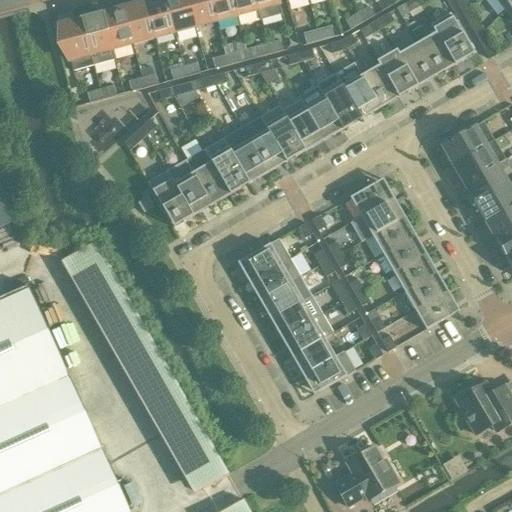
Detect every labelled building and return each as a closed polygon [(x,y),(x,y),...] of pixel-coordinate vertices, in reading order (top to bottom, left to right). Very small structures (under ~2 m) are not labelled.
[(174,34),(165,0),(153,0),(144,3),(153,40),(174,34)] [(195,29),(187,0),(165,0),(174,34),(195,29)] [(216,23),(209,0),(187,0),(195,29),(216,23)] [(237,17),(232,0),(209,0),(216,23),(237,17)] [(232,0),(237,17),(257,12),(258,12),(254,0),(232,0)] [(254,0),(258,12),(257,12),(260,22),(282,15),(277,0),(254,0)] [(382,13),(394,6),(391,0),(383,0),(377,4),(382,13)] [(409,14),(420,8),(415,0),(413,0),(405,5),(409,14)] [(461,12),(469,7),(464,0),(456,0),(455,1),(461,12)] [(511,0),(494,0),(504,12),(511,7),(511,0)] [(153,40),(144,3),(123,8),(133,46),(153,40)] [(469,7),(461,12),(467,23),(476,18),(469,7)] [(133,46),(123,8),(104,13),(102,14),(112,51),(113,51),(133,46)] [(357,15),(362,24),(375,17),(370,8),(357,15)] [(112,51),(102,14),(81,19),(91,57),(90,57),(93,67),(115,61),(113,51),(112,51)] [(378,21),(383,29),(394,23),(389,14),(378,21)] [(435,34),(454,67),(465,61),(462,57),(471,51),(450,14),(430,26),(434,34),(435,34)] [(362,24),(357,15),(345,22),(350,31),(362,24)] [(79,20),(59,26),(70,63),(72,72),(93,67),(90,57),(91,57),(81,19),(79,20)] [(383,29),(378,21),(359,32),(364,40),(383,29)] [(331,29),(317,32),(320,42),(334,38),(331,29)] [(306,46),(320,42),(317,32),(303,36),(306,46)] [(436,78),(437,77),(434,73),(442,68),(444,73),(454,67),(435,34),(434,34),(417,45),(436,78)] [(351,36),(341,42),(345,51),(356,44),(351,36)] [(267,46),(270,56),(283,52),(281,42),(267,46)] [(329,45),(332,55),(343,52),(345,51),(341,42),(340,43),(329,45)] [(436,78),(417,45),(398,55),(417,88),(427,82),(425,78),(432,74),(435,78),(436,78)] [(489,61),(497,56),(491,45),(482,50),(489,61)] [(270,56),(267,46),(253,50),(256,59),(270,56)] [(302,62),(302,63),(314,60),(312,50),(300,54),(302,62)] [(398,55),(396,51),(376,63),(378,67),(379,66),(398,99),(399,98),(397,94),(404,90),(407,94),(417,88),(398,55)] [(225,57),(228,67),(242,63),(239,53),(225,57)] [(302,62),(300,54),(287,57),(290,66),(302,63),(302,62)] [(228,67),(225,57),(212,61),(214,71),(228,67)] [(269,62),(257,65),(259,75),(272,71),(269,62)] [(379,110),(361,77),(353,64),(335,75),(361,121),(362,120),(359,116),(367,111),(369,116),(379,110)] [(184,68),(186,78),(200,75),(197,65),(184,68)] [(257,65),(245,69),(247,78),(259,75),(257,65)] [(379,66),(378,67),(361,77),(379,110),(390,104),(387,100),(395,95),(397,100),(398,99),(379,66)] [(152,68),(140,72),(142,80),(145,90),(158,86),(156,76),(154,76),(152,68)] [(186,78),(184,68),(170,72),(173,82),(186,78)] [(214,77),(214,78),(216,86),(228,83),(226,74),(214,77)] [(361,121),(335,75),(316,86),(342,131),(352,126),(350,121),(357,117),(360,121),(361,121)] [(216,86),(214,78),(214,77),(202,80),(192,83),(194,92),(204,90),(216,86)] [(142,80),(128,84),(131,93),(145,90),(142,80)] [(194,92),(192,83),(183,85),(171,89),(171,92),(173,98),(185,95),(194,92)] [(342,131),(316,86),(315,87),(316,89),(299,99),(300,101),(323,142),(324,142),(322,137),(329,133),(332,137),(342,131)] [(100,91),(103,101),(117,97),(114,87),(100,91)] [(173,98),(171,92),(171,89),(158,92),(161,101),(173,98)] [(103,101),(100,91),(87,95),(89,105),(103,101)] [(323,142),(300,101),(281,112),(288,125),(304,153),(315,147),(312,143),(320,139),(322,143),(323,142)] [(304,153),(288,125),(281,112),(279,108),(260,119),(286,164),(287,163),(285,159),(292,155),(294,159),(304,153)] [(286,164),(260,119),(241,129),(267,175),(277,169),(275,164),(282,160),(285,164),(286,164)] [(150,121),(141,129),(146,137),(156,128),(150,121)] [(474,127),(440,147),(452,166),(486,147),(485,146),(475,128),(474,127)] [(141,129),(124,144),(129,152),(146,137),(141,129)] [(267,175),(241,129),(222,140),(248,185),(250,185),(247,180),(255,176),(257,180),(267,175)] [(248,185),(222,140),(204,151),(211,163),(230,196),(240,190),(237,186),(245,182),(247,186),(248,185)] [(486,147),(452,166),(462,185),(505,161),(494,142),(486,147)] [(211,163),(204,151),(185,162),(192,173),(199,186),(211,207),(212,206),(210,202),(217,198),(220,202),(230,196),(211,163)] [(505,161),(462,185),(473,204),(507,184),(497,166),(505,161)] [(211,207),(199,186),(192,173),(185,162),(166,173),(173,185),(180,197),(192,218),(202,212),(200,208),(207,203),(210,208),(211,207)] [(192,218),(180,197),(173,185),(166,173),(147,184),(170,225),(180,219),(182,224),(192,218)] [(378,183),(349,199),(360,218),(388,202),(389,204),(394,201),(387,190),(383,192),(378,183)] [(511,192),(507,184),(473,204),(484,222),(511,206),(511,192)] [(143,214),(153,208),(147,198),(137,204),(143,214)] [(360,218),(350,225),(360,243),(371,237),(404,218),(398,208),(393,211),(389,204),(388,202),(360,218)] [(511,206),(484,222),(495,241),(511,231),(511,206)] [(317,232),(326,227),(320,216),(311,221),(317,232)] [(404,218),(371,237),(382,256),(410,240),(411,241),(416,238),(414,236),(410,239),(405,231),(410,229),(404,218)] [(297,229),(304,240),(312,235),(306,224),(297,229)] [(511,231),(495,241),(505,260),(511,256),(511,231)] [(278,240),(241,261),(247,271),(242,273),(248,284),(248,285),(254,282),(253,281),(260,277),(281,265),(290,260),(278,240)] [(410,240),(382,256),(393,275),(426,256),(420,246),(415,248),(411,241),(410,240)] [(327,248),(333,259),(341,254),(335,244),(327,248)] [(313,256),(320,267),(328,262),(322,251),(313,256)] [(348,265),(341,254),(333,259),(339,270),(348,265)] [(426,256),(393,275),(404,294),(432,277),(432,278),(437,276),(436,273),(431,276),(427,269),(432,266),(426,256)] [(257,289),(253,292),(259,302),(271,295),(292,283),(300,278),(290,260),(281,265),(260,277),(253,281),(254,282),(257,289)] [(326,278),(334,273),(328,262),(320,267),(326,278)] [(432,277),(404,294),(414,312),(447,293),(441,283),(437,286),(432,278),(432,277)] [(271,295),(259,302),(264,312),(270,309),(274,317),(269,320),(270,322),(275,319),(275,318),(282,314),(302,302),(311,297),(300,278),(292,283),(271,295)] [(341,305),(349,300),(339,281),(330,286),(341,305)] [(348,286),(355,297),(363,292),(357,281),(348,286)] [(0,511),(128,511),(27,287),(0,298),(0,511)] [(369,303),(363,292),(355,297),(361,308),(369,303)] [(447,293),(414,312),(425,332),(454,315),(448,306),(453,303),(447,293)] [(279,327),(274,330),(280,340),(292,333),(322,316),(311,297),(302,302),(282,314),(275,318),(275,319),(279,327)] [(347,316),(356,311),(349,300),(341,305),(347,316)] [(292,333),(280,340),(286,350),(291,347),(295,354),(290,357),(292,360),(297,357),(296,356),(303,352),(324,340),(333,335),(332,333),(322,316),(292,333)] [(384,329),(378,318),(370,323),(376,334),(384,329)] [(363,342),(371,337),(365,326),(356,331),(363,342)] [(389,338),(381,343),(387,354),(396,349),(389,338)] [(301,364),(296,367),(302,377),(314,370),(335,358),(324,340),(303,352),(296,356),(297,357),(301,364)] [(382,357),(376,346),(367,350),(374,361),(382,357)] [(314,370),(302,377),(308,387),(312,385),(317,394),(355,372),(344,353),(335,358),(314,370)] [(473,391),(455,401),(465,419),(464,424),(468,432),(473,433),(475,436),(490,427),(494,434),(507,426),(511,422),(511,402),(503,387),(490,395),(486,388),(475,395),(473,391)] [(393,483),(396,481),(387,466),(384,467),(373,449),(346,465),(353,478),(348,481),(346,478),(333,486),(347,508),(365,498),(367,501),(395,485),(393,483)] [(455,460),(444,467),(452,481),(464,474),(455,460)]
